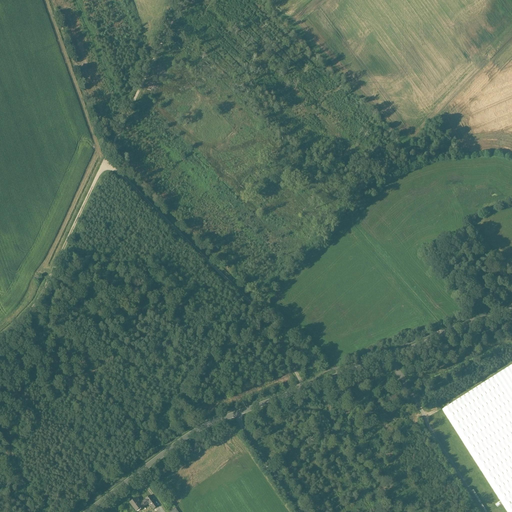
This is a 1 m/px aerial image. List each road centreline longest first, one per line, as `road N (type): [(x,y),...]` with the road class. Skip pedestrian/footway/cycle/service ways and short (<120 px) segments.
road 1 (track): [(180,0),(38,301),(0,338)]
road 2 (track): [(103,162),(256,308),(304,387)]
road 3 (unclassified): [(234,414),(511,309)]
road 4 (unclassified): [(88,511),(188,435),(234,414)]
